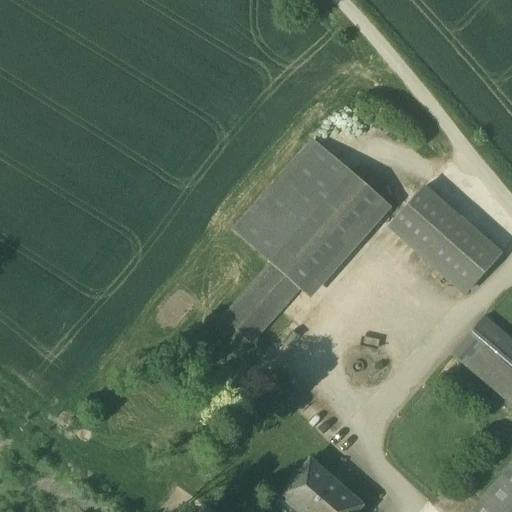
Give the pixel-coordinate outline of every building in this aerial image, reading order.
[(313,142),(234,232),(269,263),(269,264),(349,174),(313,142)] [(349,174),(269,264),(299,290),(379,200),(349,174)] [(499,255),(423,188),(391,225),(467,292),(499,255)] [(271,268),(224,321),(248,342),(296,289),(299,291),(300,290),(299,290),(269,264),(269,263),(268,265),(271,268)] [(511,341),(484,318),(451,356),(471,373),(511,407),(511,341)] [(357,508),(327,483),(330,480),(309,462),(279,497),(280,498),(284,494),(304,511),(355,511),(361,506),(359,505),(357,508)] [(511,511),(511,464),(471,511),(511,511)]
